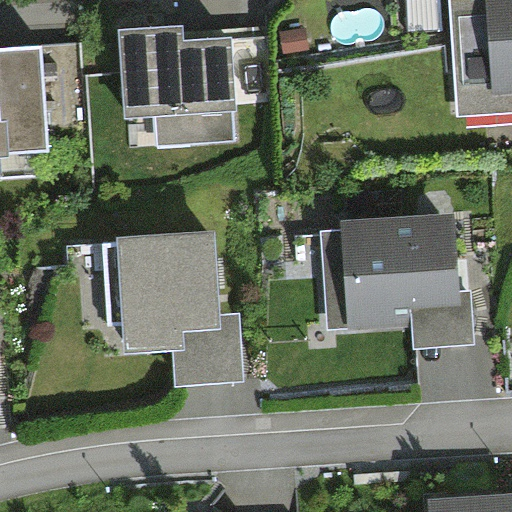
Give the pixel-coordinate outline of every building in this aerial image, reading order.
[(511,0),(490,0),(496,89),(511,87),(511,0)] [(179,29),(123,33),(129,113),(159,111),(161,142),(235,137),(227,41),(180,45),(179,29)] [(0,152),(1,153),(3,173),(48,169),(39,52),(0,54),(0,152)] [(449,224),(349,232),(356,321),(410,317),(409,298),(455,295),(449,224)] [(316,234),(319,335),(351,334),(347,233),(316,234)] [(210,235),(121,241),(129,349),(182,345),(181,329),(217,326),(210,235)] [(511,511),(511,501),(430,506),(430,511),(511,511)]
